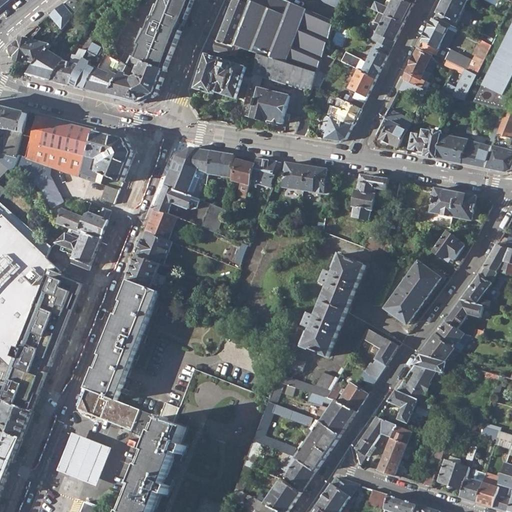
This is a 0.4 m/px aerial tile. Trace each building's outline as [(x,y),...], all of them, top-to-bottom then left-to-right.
[(0,0),(0,8),(9,0),(0,0)] [(67,0),(63,4),(74,16),(86,0),(67,0)] [(137,59),(167,71),(183,31),(179,30),(183,19),(187,20),(194,0),(162,0),(155,19),(153,18),(137,59)] [(260,55),(318,73),(325,53),(335,21),(284,0),(234,0),(219,42),(234,47),(260,55)] [(318,0),(340,9),(342,0),(318,0)] [(416,0),(394,0),(390,9),(376,2),(373,9),(381,12),(387,15),(405,23),(416,0)] [(451,26),(456,28),(469,1),(466,0),(443,0),(435,18),(451,26)] [(49,16),(62,30),(74,16),(63,4),(49,16)] [(381,12),(372,29),(378,32),(387,15),(381,12)] [(81,24),(88,28),(94,18),(87,13),(81,24)] [(405,23),(387,15),(378,32),(372,29),(368,38),(378,42),(392,49),(405,23)] [(482,41),(476,55),(473,60),(442,45),(451,26),(435,18),(420,47),(434,54),(448,61),(477,76),(492,46),(482,41)] [(508,112),(510,113),(511,107),(511,101),(502,97),(511,75),(511,23),(475,103),(508,112)] [(456,28),(451,26),(442,45),(473,60),(476,55),(451,44),(459,29),(456,28)] [(25,63),(31,41),(23,39),(12,48),(14,57),(17,58),(17,60),(25,63)] [(32,64),(35,66),(48,49),(51,46),(31,40),(31,41),(25,63),(31,66),(32,64)] [(231,56),(234,47),(219,42),(217,41),(214,40),(211,50),(231,56)] [(359,69),(377,78),(392,49),(378,42),(368,63),(347,52),(343,62),(359,69)] [(106,43),(103,49),(100,54),(105,57),(107,54),(108,52),(111,46),(106,43)] [(70,86),(87,91),(99,69),(104,60),(105,57),(100,54),(103,49),(94,44),(89,52),(70,86)] [(433,57),(434,54),(420,47),(419,50),(433,57)] [(60,57),(48,49),(35,66),(29,74),(28,76),(53,82),(65,63),(70,55),(64,51),(60,57)] [(76,64),(65,63),(53,82),(70,86),(89,52),(81,49),(78,56),(76,64)] [(404,80),(427,90),(430,84),(422,80),(433,57),(419,50),(404,80)] [(314,85),(319,88),(326,74),(328,75),(336,58),(325,53),(318,73),(314,85)] [(104,60),(99,69),(87,91),(112,97),(122,77),(128,67),(107,54),(105,57),(104,60)] [(238,97),(248,101),(252,86),(255,75),(255,73),(247,71),(248,68),(209,55),(197,90),(214,95),(215,92),(238,99),(238,97)] [(255,75),(311,93),(314,85),(318,73),(260,55),(255,73),(255,75)] [(132,57),(129,64),(139,69),(140,71),(142,72),(141,76),(139,75),(137,78),(138,80),(136,80),(122,77),(112,97),(141,104),(158,95),(167,71),(137,59),(132,57)] [(477,76),(448,61),(446,64),(447,66),(464,75),(458,88),(447,84),(444,90),(442,94),(465,101),(477,76)] [(377,78),(359,69),(350,88),(368,97),(377,78)] [(399,90),(424,100),(428,91),(427,90),(404,80),(399,90)] [(306,108),(311,109),(316,96),(323,99),(326,91),(319,88),(314,85),(311,93),(306,108)] [(252,86),(248,101),(244,116),(266,122),(267,120),(282,124),(290,96),(252,86)] [(433,92),(442,94),(444,90),(436,86),(433,92)] [(349,102),(362,109),(365,103),(350,96),(348,102),(349,102)] [(336,106),(333,117),(355,124),(362,109),(349,102),(345,110),(336,106)] [(0,178),(7,169),(16,168),(20,155),(17,154),(22,135),(28,113),(0,105),(0,127),(9,130),(3,153),(0,156),(0,178)] [(296,135),(310,137),(311,130),(307,130),(314,110),(311,109),(306,108),(296,135)] [(391,121),(382,140),(391,144),(400,148),(414,120),(407,117),(390,109),(385,118),(391,121)] [(486,168),(504,173),(510,170),(511,166),(511,113),(510,113),(508,112),(505,119),(486,168)] [(28,113),(22,135),(30,138),(36,115),(28,113)] [(66,171),(82,176),(97,130),(36,115),(30,138),(25,157),(40,162),(47,164),(66,171)] [(355,124),(333,117),(331,124),(325,122),(321,134),(323,139),(342,142),(348,138),(355,124)] [(486,168),(505,119),(500,118),(489,146),(483,145),(469,141),(461,164),(486,168)] [(101,173),(106,175),(124,182),(136,153),(128,138),(97,130),(82,176),(98,182),(101,173)] [(425,156),(437,159),(442,135),(443,133),(431,131),(431,133),(426,132),(425,137),(415,135),(413,149),(426,152),(425,156)] [(469,141),(442,135),(437,159),(461,164),(469,141)] [(209,175),(213,151),(191,147),(177,156),(166,186),(188,195),(200,199),(205,201),(209,175)] [(209,175),(232,178),(235,154),(213,151),(209,175)] [(42,189),(52,208),(65,202),(52,177),(47,177),(44,173),(47,164),(40,162),(25,157),(20,155),(16,168),(23,167),(42,189)] [(256,164),(252,179),(274,185),(278,173),(275,172),(278,161),(257,158),(256,164)] [(238,196),(248,198),(250,189),(252,179),(256,164),(240,160),(235,180),(241,182),(238,196)] [(286,186),(306,189),(309,166),(290,163),(286,186)] [(306,189),(325,192),(329,170),(309,166),(306,189)] [(357,217),(372,219),(374,209),(376,209),(379,195),(376,194),(377,193),(383,194),(385,188),(389,189),(390,179),(364,175),(362,191),(360,191),(357,206),(359,206),(357,217)] [(102,199),(116,204),(121,190),(107,185),(102,199)] [(157,209),(169,214),(171,208),(176,210),(179,205),(188,209),(192,200),(199,202),(200,199),(188,195),(166,186),(157,209)] [(433,212),(453,216),(458,193),(437,188),(433,212)] [(453,216),(473,219),(478,197),(458,193),(453,216)] [(11,388),(6,401),(34,412),(37,403),(38,400),(46,381),(85,282),(83,281),(64,273),(62,276),(60,274),(62,271),(47,257),(52,246),(0,202),(0,356),(15,370),(18,371),(16,376),(11,388)] [(203,227),(217,233),(227,210),(212,204),(203,227)] [(85,232),(102,239),(113,211),(105,207),(101,216),(91,213),(87,214),(86,218),(65,210),(60,222),(78,229),(77,232),(82,233),(83,232),(85,232)] [(148,232),(168,240),(178,217),(169,214),(157,209),(148,232)] [(399,234),(406,236),(411,218),(412,217),(405,215),(399,234)] [(325,232),(334,235),(337,218),(327,216),(325,232)] [(181,224),(199,231),(201,227),(183,220),(181,224)] [(436,250),(447,258),(449,254),(453,257),(455,259),(466,245),(459,240),(461,237),(450,230),(436,250)] [(102,239),(85,232),(82,239),(67,233),(56,243),(78,251),(73,262),(91,268),(102,239)] [(139,255),(161,264),(164,257),(166,258),(173,242),(168,240),(148,232),(139,255)] [(367,247),(384,254),(386,247),(389,236),(371,233),(367,247)] [(498,244),(511,248),(511,247),(511,238),(503,236),(498,244)] [(407,245),(420,252),(423,244),(409,238),(407,245)] [(511,247),(511,248),(498,244),(486,267),(501,271),(511,273),(511,247)] [(384,254),(390,258),(393,248),(386,247),(384,254)] [(302,344),(330,356),(367,265),(339,253),(334,266),(337,267),(335,273),(328,270),(323,282),(330,285),(317,315),(311,312),(306,324),(313,327),(310,333),(308,331),(302,344)] [(132,279),(160,290),(163,285),(158,282),(154,282),(159,271),(166,275),(168,271),(175,274),(177,270),(161,264),(139,255),(130,278),(132,279)] [(387,309),(409,324),(443,277),(421,261),(387,309)] [(463,299),(492,307),(494,300),(483,297),(493,285),(501,271),(486,267),(463,299)] [(99,362),(85,398),(81,408),(134,429),(133,431),(152,439),(123,511),(154,511),(162,493),(168,495),(174,481),(168,478),(176,459),(182,461),(188,446),(182,444),(188,428),(175,422),(180,407),(166,402),(160,417),(119,400),(129,374),(161,291),(160,290),(132,279),(99,362)] [(447,321),(459,329),(470,314),(481,317),(483,313),(498,318),(500,310),(492,307),(463,299),(447,321)] [(437,334),(456,348),(464,337),(466,334),(459,329),(447,321),(437,334)] [(365,370),(379,380),(401,347),(387,338),(370,328),(364,338),(380,349),(381,347),(384,348),(376,360),(374,358),(365,370)] [(474,337),(484,339),(486,332),(477,329),(474,337)] [(389,334),(387,338),(401,347),(404,343),(389,334)] [(423,353),(446,360),(456,348),(437,334),(423,353)] [(467,339),(464,337),(456,348),(459,350),(467,339)] [(423,353),(415,365),(411,370),(416,372),(409,385),(403,383),(398,390),(422,400),(437,370),(445,373),(446,370),(457,373),(460,364),(446,360),(423,353)] [(350,360),(360,367),(364,362),(353,355),(350,360)] [(283,365),(301,372),(305,363),(286,356),(283,365)] [(360,378),(374,387),(379,380),(365,370),(360,378)] [(318,384),(334,390),(338,382),(340,379),(324,372),(318,384)] [(289,385),(291,385),(293,379),(279,374),(277,381),(285,383),(289,385)] [(333,391),(293,379),(291,385),(297,387),(313,392),(327,396),(330,397),(333,391)] [(269,401),(277,403),(285,383),(277,381),(269,401)] [(341,401),(357,412),(371,392),(353,381),(341,401)] [(330,397),(337,399),(344,385),(338,382),(334,390),(333,391),(330,397)] [(291,385),(289,385),(286,393),(293,395),(297,387),(291,385)] [(400,419),(410,424),(418,405),(431,410),(433,404),(422,400),(398,390),(389,402),(404,408),(400,419)] [(327,396),(313,392),(310,399),(324,405),(327,396)] [(0,398),(0,412),(3,414),(0,419),(0,498),(34,412),(6,401),(0,398)] [(338,399),(323,421),(342,435),(357,412),(341,401),(338,399)] [(310,415),(289,408),(286,416),(314,427),(313,428),(317,431),(308,443),(304,441),(300,447),(304,449),(300,454),(296,452),(297,448),(266,436),(275,411),(280,413),(283,405),(277,403),(269,401),(254,440),(300,458),(318,471),(342,435),(323,421),(315,417),(310,415)] [(289,408),(283,405),(280,413),(286,416),(289,408)] [(310,415),(315,417),(319,408),(314,406),(310,415)] [(361,464),(363,464),(384,434),(393,438),(398,425),(379,417),(357,450),(361,464)] [(471,428),(483,433),(485,425),(474,421),(471,428)] [(380,470),(396,475),(414,431),(398,425),(393,438),(380,470)] [(483,433),(499,438),(502,430),(485,425),(483,433)] [(60,469),(98,484),(112,448),(74,433),(60,469)] [(447,450),(452,452),(456,439),(451,438),(449,445),(447,450)] [(439,480),(465,489),(472,467),(478,447),(473,445),(469,458),(470,459),(468,466),(461,464),(450,460),(446,459),(439,480)] [(511,511),(511,452),(503,481),(502,485),(511,488),(509,494),(511,495),(511,503),(510,511),(511,511)] [(452,455),(450,460),(461,464),(462,459),(452,455)] [(290,485),(303,493),(318,471),(300,458),(295,465),(289,461),(282,470),(288,474),(287,477),(293,481),(290,485)] [(235,487),(243,491),(252,467),(244,465),(235,487)] [(479,469),(472,467),(465,489),(463,496),(479,502),(486,483),(475,479),(478,473),(479,469)] [(435,481),(438,471),(431,469),(429,479),(435,481)] [(488,476),(478,473),(475,479),(486,483),(488,476)] [(488,476),(486,483),(501,487),(502,485),(503,481),(488,476)] [(318,506),(326,511),(341,511),(360,485),(338,478),(318,506)] [(259,500),(282,511),(289,511),(303,493),(290,485),(283,480),(269,501),(263,497),(265,495),(262,494),(259,500)] [(500,491),(501,487),(486,483),(479,502),(495,507),(500,491)] [(282,511),(259,500),(243,491),(235,487),(231,499),(254,511),(282,511)] [(371,503),(387,509),(392,496),(376,490),(371,503)] [(511,503),(511,495),(509,494),(500,491),(495,507),(510,511),(511,503)] [(419,511),(416,503),(392,496),(387,509),(386,511),(419,511)] [(96,511),(99,506),(94,504),(86,501),(81,511),(96,511)] [(442,511),(416,503),(419,511),(442,511)]
